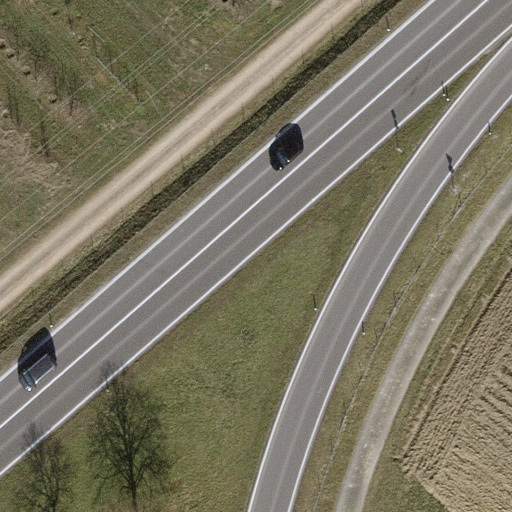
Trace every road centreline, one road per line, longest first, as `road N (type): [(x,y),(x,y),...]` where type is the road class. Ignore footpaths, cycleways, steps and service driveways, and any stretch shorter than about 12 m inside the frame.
road 1 (primary): [(0,433),(500,0)]
road 2 (track): [(0,322),(390,0)]
road 3 (primary): [(271,511),(292,425),(397,217),(511,75)]
road 4 (unclassified): [(352,511),(362,471),(441,292),(511,201)]
